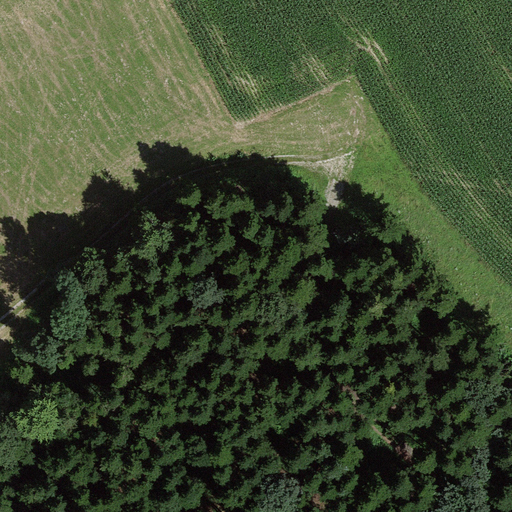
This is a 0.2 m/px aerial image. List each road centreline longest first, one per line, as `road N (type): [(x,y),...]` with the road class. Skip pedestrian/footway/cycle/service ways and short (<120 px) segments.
road 1 (track): [(380,427),(332,362),(314,312),(313,282),(347,173),(344,163),(329,159),(235,164),(154,194),(0,330)]
road 2 (track): [(380,427),(468,511)]
